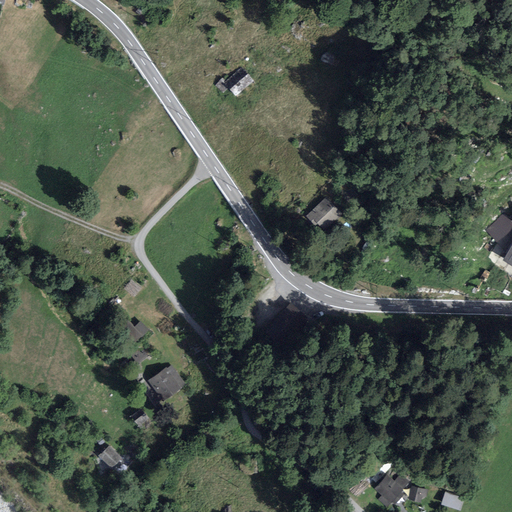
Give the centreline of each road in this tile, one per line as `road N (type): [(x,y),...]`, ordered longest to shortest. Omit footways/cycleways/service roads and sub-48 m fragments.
road 1 (tertiary): [(511,309),(334,299),(288,273),(119,30),(86,0)]
road 2 (track): [(135,243),(0,187)]
